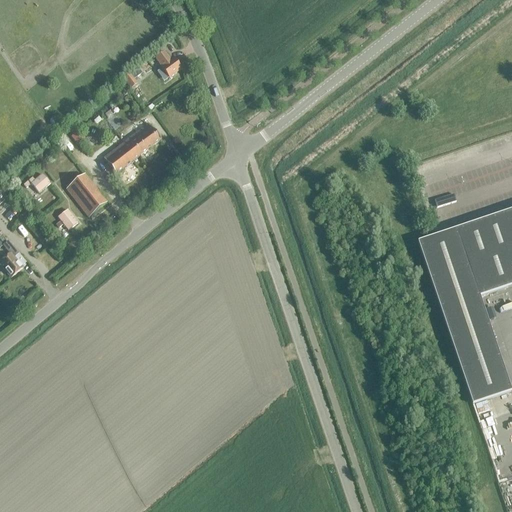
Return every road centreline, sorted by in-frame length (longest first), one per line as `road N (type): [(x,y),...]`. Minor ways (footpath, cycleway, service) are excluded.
road 1 (unclassified): [(356,511),(235,154)]
road 2 (unclassified): [(0,351),(235,154)]
road 3 (unclassified): [(235,154),(437,0)]
road 4 (unclassified): [(235,154),(175,0)]
